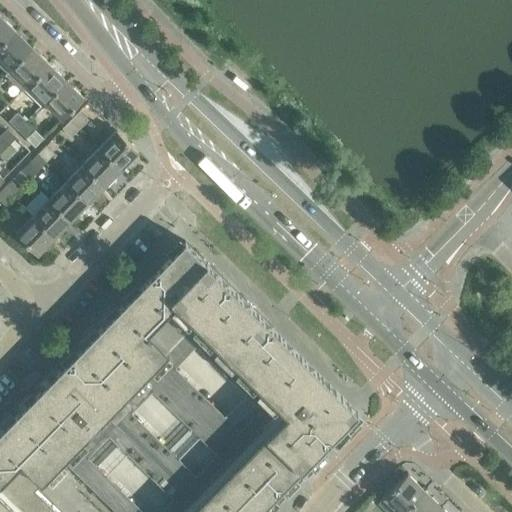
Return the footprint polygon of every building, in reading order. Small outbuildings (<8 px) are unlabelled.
[(0,43),(14,29),(0,15),(0,43)] [(0,64),(6,71),(31,46),(14,29),(0,43),(0,64)] [(48,63),(31,46),(6,71),(24,88),(48,63)] [(44,101),(66,80),(48,63),(24,88),(41,105),(44,101)] [(83,97),(66,80),(44,101),(62,118),(83,97)] [(79,110),(72,117),(77,121),(74,124),(78,128),(88,119),(79,110)] [(21,124),(23,125),(27,121),(17,111),(8,120),(17,128),(21,124)] [(74,124),(77,121),(72,117),(62,127),(71,136),(78,128),(74,124)] [(34,128),(27,121),(23,125),(21,124),(17,128),(26,137),(34,128)] [(7,128),(0,135),(0,136),(4,140),(2,142),(6,146),(16,136),(7,128)] [(116,129),(99,147),(121,168),(138,150),(116,129)] [(46,144),(38,152),(42,157),(40,159),(45,163),(54,153),(46,144)] [(99,147),(82,164),(104,185),(121,168),(99,147)] [(40,159),(42,157),(38,152),(29,161),(37,170),(45,163),(40,159)] [(87,202),(104,185),(82,164),(66,181),(87,202)] [(12,178),(5,185),(9,189),(6,192),(11,197),(21,187),(12,178)] [(66,181),(49,198),(71,219),(87,202),(66,181)] [(6,192),(9,189),(5,185),(0,190),(0,200),(4,204),(11,197),(6,192)] [(49,198),(32,215),(54,236),(71,219),(49,198)] [(15,232),(37,254),(54,236),(32,215),(15,232)] [(14,414),(2,427),(0,428),(0,511),(257,511),(260,509),(273,496),(281,488),(294,474),(302,466),(315,453),(315,452),(333,434),(358,409),(272,325),(185,240),(140,285),(127,299),(119,307),(106,320),(98,328),(85,341),(77,350),(64,363),(56,371),(43,385),(35,393),(22,406),(16,412),(14,414)] [(387,511),(402,511),(424,490),(408,473),(407,472),(377,502),(387,511)] [(441,506),(424,490),(402,511),(436,511),(442,506),(441,506)]
